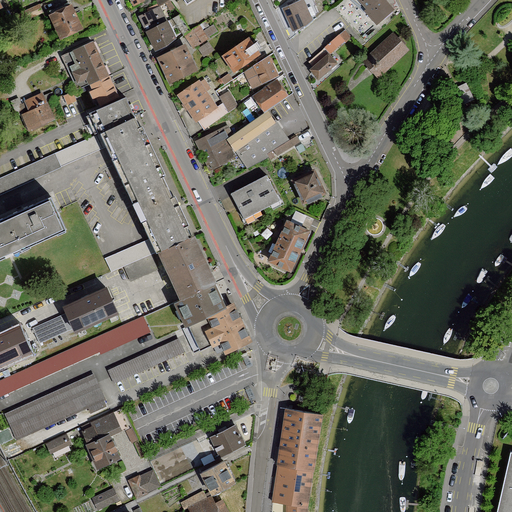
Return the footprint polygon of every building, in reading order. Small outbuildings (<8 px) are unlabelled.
[(157,4),(159,7),(165,4),(170,11),(175,8),(169,0),(156,0),(155,1),(157,4)] [(304,0),(303,0),(283,9),(293,32),(304,27),(313,20),(304,0)] [(358,0),(366,8),(364,10),(376,23),(377,24),(395,8),(392,5),(395,3),(394,0),(358,0)] [(50,11),(51,14),(49,15),(60,39),(83,29),(72,5),(69,6),(68,3),(50,11)] [(138,17),(146,32),(167,21),(159,7),(157,4),(147,9),(148,12),(138,17)] [(183,35),(184,36),(190,32),(179,15),(167,21),(177,40),(183,35)] [(167,21),(146,32),(155,52),(177,40),(167,21)] [(210,27),(206,21),(190,32),(184,36),(193,49),(202,43),(218,32),(213,25),(210,27)] [(328,45),(324,49),(329,55),(335,50),(350,36),(345,30),(343,32),(338,36),(333,40),(331,42),(328,45)] [(393,32),(362,60),(367,65),(371,70),(374,73),(379,77),(409,49),(393,32)] [(249,37),(222,56),(234,74),(248,64),(261,55),(251,40),(249,37)] [(93,42),(70,53),(75,65),(70,67),(77,83),(87,79),(107,69),(93,42)] [(214,50),(209,42),(204,45),(198,48),(201,54),(203,57),(206,56),(208,54),(214,50)] [(185,44),(156,58),(157,60),(169,84),(197,70),(193,61),(185,44)] [(313,67),(309,70),(318,80),(337,64),(329,55),(324,49),(319,53),(314,57),(309,62),(308,62),(310,65),(313,67)] [(254,68),(244,72),(247,78),(249,82),(252,90),(279,76),(269,56),(253,66),(254,68)] [(118,95),(107,69),(87,79),(99,104),(118,95)] [(228,74),(221,79),(225,85),(233,80),(228,74)] [(277,79),(253,96),(265,113),(267,111),(289,96),(277,79)] [(198,80),(177,95),(185,107),(196,123),(198,122),(201,125),(204,130),(228,113),(223,103),(217,108),(198,80)] [(225,93),(219,97),(223,103),(228,113),(236,108),(238,106),(228,91),(225,93)] [(73,92),(63,96),(67,105),(77,101),(73,92)] [(24,101),(28,110),(20,114),(28,130),(54,118),(42,93),(24,101)] [(99,134),(134,116),(128,102),(125,96),(89,112),(91,117),(99,134)] [(296,137),(289,142),(277,123),(275,124),(267,111),(265,113),(248,124),(232,135),(226,138),(228,142),(247,169),(264,160),(269,157),(267,154),(274,151),(277,156),(299,142),(298,140),(296,137)] [(108,150),(128,192),(163,175),(166,174),(146,132),(142,125),(139,126),(134,116),(99,134),(105,144),(108,150)] [(228,125),(196,141),(203,156),(228,143),(228,142),(226,138),(232,135),(228,125)] [(105,144),(99,134),(89,138),(0,178),(0,192),(45,172),(105,144)] [(228,143),(203,156),(211,171),(229,161),(236,157),(228,143)] [(305,149),(302,143),(295,147),(296,148),(299,154),(306,150),(305,149)] [(294,178),(290,180),(302,204),(307,202),(326,193),(314,168),(294,178)] [(155,251),(191,234),(187,226),(189,225),(175,195),(172,196),(163,175),(128,192),(149,238),(155,251)] [(266,175),(231,193),(232,195),(244,218),(279,200),(266,175)] [(50,196),(0,219),(0,257),(65,228),(50,196)] [(311,225),(314,219),(296,211),(295,213),(290,222),(309,230),(311,225)] [(287,220),(267,263),(291,274),(292,271),(311,231),(309,230),(290,222),(287,220)] [(191,234),(155,251),(175,291),(180,301),(216,280),(213,275),(194,234),(191,235),(191,234)] [(155,251),(149,238),(105,258),(112,271),(124,266),(152,253),(155,251)] [(158,267),(152,253),(124,266),(131,280),(158,267)] [(185,326),(228,306),(216,280),(180,301),(174,303),(185,326)] [(106,287),(64,307),(67,313),(34,328),(40,342),(73,327),(75,332),(118,312),(106,287)] [(194,353),(213,343),(218,352),(252,340),(235,302),(228,306),(185,326),(182,327),(183,329),(194,353)] [(124,324),(0,379),(0,395),(100,351),(101,353),(149,332),(143,317),(124,324)] [(20,327),(0,335),(0,366),(31,352),(29,346),(20,327)] [(178,338),(108,370),(114,382),(184,350),(178,338)] [(93,374),(5,413),(16,438),(104,399),(93,374)] [(322,414),(285,408),(276,465),(314,471),(322,414)] [(85,444),(97,468),(120,457),(110,435),(122,430),(121,429),(127,426),(119,409),(91,422),(93,425),(81,431),(87,443),(85,444)] [(235,425),(210,437),(220,457),(245,445),(235,425)] [(66,433),(46,442),(50,452),(71,443),(66,433)] [(204,467),(219,459),(214,451),(204,456),(200,459),(204,467)] [(511,511),(511,452),(510,452),(497,511),(511,511)] [(224,460),(200,472),(211,494),(235,482),(224,460)] [(314,471),(276,465),(271,501),(285,503),(306,506),(308,506),(314,471)] [(154,470),(130,481),(138,499),(163,488),(154,470)] [(113,488),(92,498),(98,509),(118,499),(113,488)] [(215,503),(211,495),(206,498),(202,491),(180,502),(183,508),(187,506),(189,511),(228,511),(222,499),(215,503)] [(306,511),(306,506),(285,503),(285,511),(306,511)]
